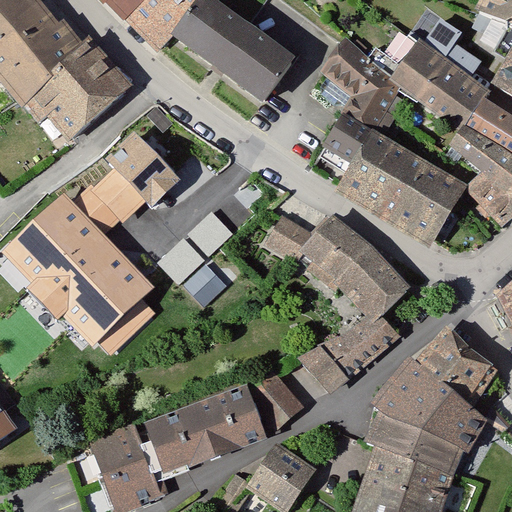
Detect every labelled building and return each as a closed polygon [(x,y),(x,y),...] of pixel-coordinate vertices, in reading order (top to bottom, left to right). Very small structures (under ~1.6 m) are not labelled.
[(64,151),(126,96),(84,48),(77,56),(23,0),(0,0),(0,97),(35,135),(44,127),(64,151)] [(91,0),(151,59),(164,46),(198,6),(203,0),(91,0)] [(511,0),(482,0),(470,23),(511,39),(511,0)] [(257,113),(289,71),(198,6),(164,46),(257,113)] [(418,55),(466,91),(477,75),(453,59),(461,46),(438,30),(418,55)] [(511,52),(486,99),(511,113),(511,52)] [(353,133),(369,143),(391,107),(368,90),(364,69),(350,54),(341,53),(335,56),(318,80),(365,117),(360,121),(353,133)] [(455,146),(481,114),(486,106),(466,91),(418,55),(415,53),(385,93),(455,146)] [(320,161),(347,178),(369,143),(353,133),(360,121),(349,114),(320,161)] [(511,228),(511,133),(481,114),(455,146),(443,160),(476,184),(462,200),(499,241),(511,228)] [(181,204),(116,143),(40,207),(98,269),(181,204)] [(334,199),(427,256),(462,200),(369,143),(347,178),(334,199)] [(296,264),(313,246),(278,227),(264,255),(295,273),(299,266),(296,264)] [(370,259),(330,229),(313,246),(296,264),(299,266),(311,276),(304,281),(333,305),(336,300),(356,320),(371,335),(376,330),(407,300),(370,259)] [(225,268),(191,234),(163,263),(197,296),(225,268)] [(511,318),(511,281),(499,293),(511,318)] [(393,346),(376,330),(371,335),(356,320),(293,370),(324,406),(393,346)] [(447,342),(416,377),(466,421),(492,382),(447,342)] [(373,427),(457,466),(480,433),(466,421),(416,377),(405,368),(366,415),(373,427)] [(270,383),(243,406),(274,439),(300,418),(270,383)] [(0,397),(0,447),(24,430),(0,397)] [(240,398),(137,436),(155,489),(259,447),(243,406),(240,398)] [(368,463),(445,490),(457,466),(373,427),(358,452),(368,463)] [(84,450),(109,511),(124,511),(159,500),(155,489),(137,436),(135,430),(84,450)] [(276,511),(286,511),(315,474),(277,446),(248,486),(238,479),(218,505),(227,511),(238,511),(252,493),(276,511)] [(350,511),(437,511),(445,490),(368,463),(350,511)]
